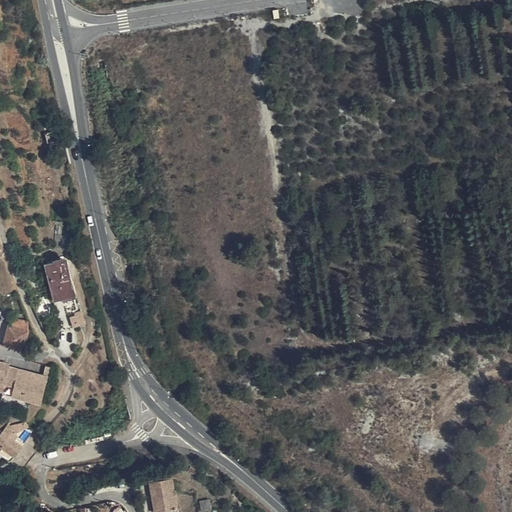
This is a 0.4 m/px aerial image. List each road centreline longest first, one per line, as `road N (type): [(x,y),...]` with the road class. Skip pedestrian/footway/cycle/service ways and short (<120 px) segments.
road 1 (secondary): [(47,0),(116,313)]
road 2 (residential): [(31,464),(65,386),(0,218)]
road 3 (residential): [(45,461),(50,502),(132,490),(134,511)]
